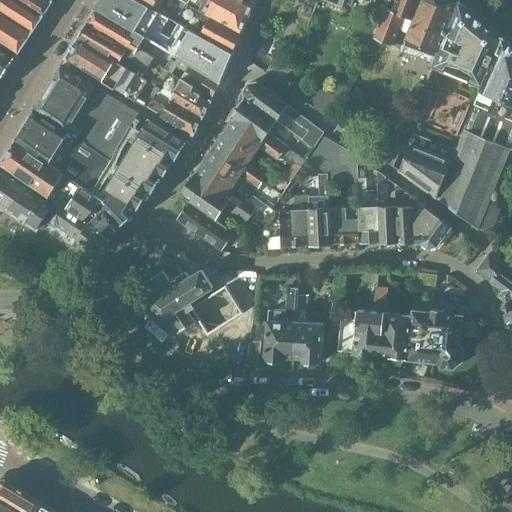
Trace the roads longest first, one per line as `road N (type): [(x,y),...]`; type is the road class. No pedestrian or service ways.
road 1 (residential): [(486,416),(390,395),(207,386),(140,352),(95,313)]
road 2 (residential): [(148,225),(216,260),(249,266),(420,256),(467,274)]
road 3 (residential): [(488,243),(240,66)]
road 4 (residential): [(148,225),(240,66)]
road 5 (residential): [(467,274),(494,310),(500,344),(486,416)]
road 6 (residential): [(0,123),(75,2)]
